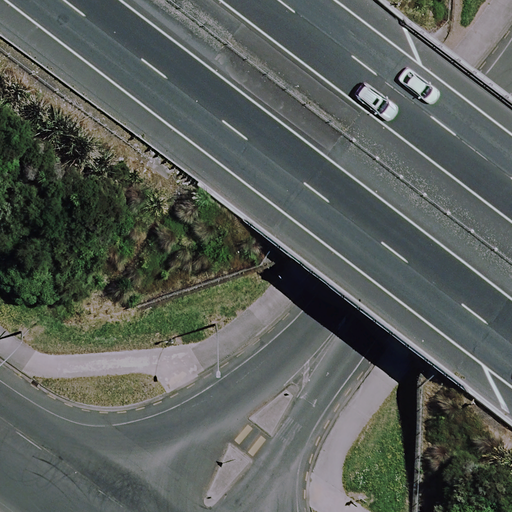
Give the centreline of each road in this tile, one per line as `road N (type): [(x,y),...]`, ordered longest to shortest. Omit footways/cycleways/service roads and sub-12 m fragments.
road 1 (motorway): [(511,343),(61,0)]
road 2 (tertiary): [(192,511),(511,105)]
road 3 (motorway): [(274,0),(511,178)]
road 4 (tertiary): [(0,419),(128,511)]
